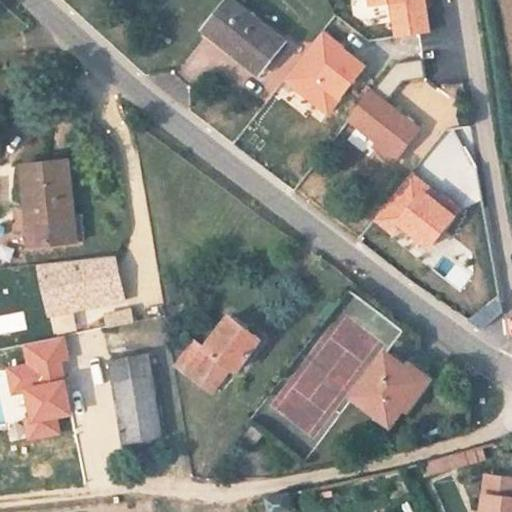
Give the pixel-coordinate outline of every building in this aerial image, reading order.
[(282,43),(227,0),(225,0),(202,30),(257,74),(282,43)] [(367,0),(368,6),(390,3),(395,37),(430,32),(425,0),(367,0)] [(365,67),(322,33),(283,83),(326,116),(365,67)] [(392,161),(417,130),(404,119),(383,103),(390,96),(396,88),(382,77),(348,120),(376,143),(373,147),(392,161)] [(383,103),(404,119),(399,102),(390,96),(383,103)] [(69,232),(61,161),(16,167),(24,237),(69,232)] [(392,235),(399,227),(428,251),(457,215),(428,191),(430,189),(411,173),(373,220),(392,235)] [(37,266),(47,316),(51,315),(74,310),(124,300),(114,258),(37,266)] [(223,372),(262,332),(222,298),(197,329),(188,322),(168,349),(171,358),(216,393),(228,377),(223,372)] [(105,314),(106,325),(133,320),(131,309),(105,314)] [(74,310),(51,315),(54,334),(76,330),(74,310)] [(61,360),(67,359),(63,338),(23,346),(27,365),(7,369),(11,394),(25,391),(30,419),(25,421),(29,439),(59,433),(57,419),(72,416),(61,360)] [(130,374),(127,353),(109,355),(113,377),(130,374)] [(387,431),(425,385),(391,358),(353,403),(387,431)] [(163,437),(152,372),(130,374),(113,377),(122,442),(163,437)] [(511,511),(511,495),(483,493),(480,511),(511,511)] [(291,511),(291,498),(268,500),(267,511),(291,511)]
